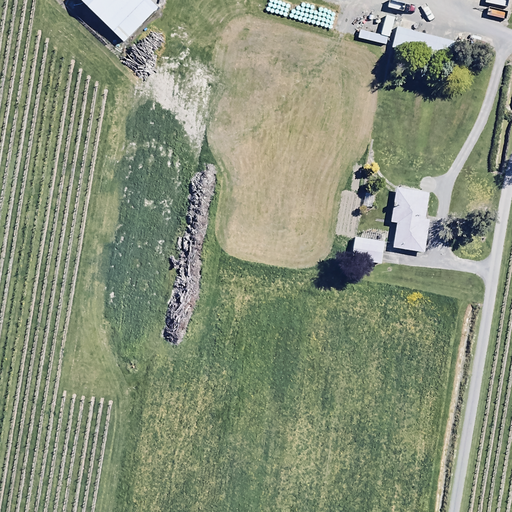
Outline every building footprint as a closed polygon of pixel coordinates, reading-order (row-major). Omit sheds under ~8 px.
[(140,0),(78,0),(122,46),(160,10),(150,0),(146,5),(140,0)] [(458,46),(398,30),(392,51),(453,67),(458,46)] [(388,40),(349,32),(347,40),(386,47),(388,40)] [(398,189),(392,225),(398,226),(394,252),(427,257),(433,225),(427,224),(432,195),(398,189)] [(386,246),(356,242),(353,263),(384,267),(386,246)]
